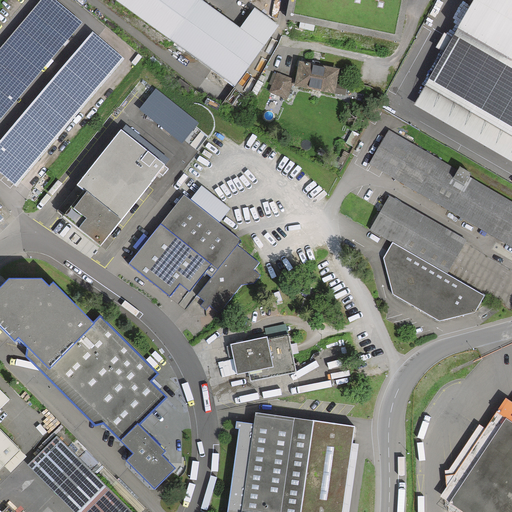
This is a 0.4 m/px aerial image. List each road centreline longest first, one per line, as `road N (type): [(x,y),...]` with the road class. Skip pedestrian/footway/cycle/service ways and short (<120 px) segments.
road 1 (unclassified): [(194,511),(208,458),(207,420),(191,362),(167,329),(101,272),(50,242),(27,236),(0,247)]
road 2 (unclassified): [(389,511),(390,420),(405,375),(433,351),(511,328)]
